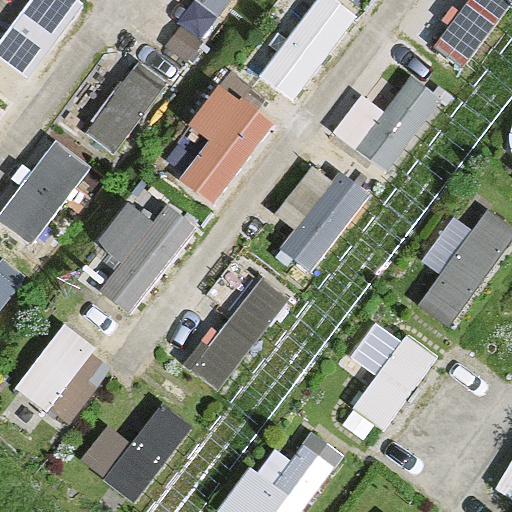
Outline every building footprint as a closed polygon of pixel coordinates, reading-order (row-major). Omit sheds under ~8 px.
[(68,0),(23,0),(0,31),(0,61),(22,77),(76,5),(68,0)] [(188,0),(217,21),(232,0),(188,0)] [(342,0),(278,0),(270,12),(319,50),(352,8),(342,0)] [(468,0),(442,35),(465,53),(505,0),(468,0)] [(511,58),(511,35),(501,51),(511,58)] [(150,40),(133,63),(129,60),(76,132),(112,158),(181,64),(150,40)] [(357,96),(328,134),(381,175),(438,101),(407,77),(380,113),(357,96)] [(202,141),(172,180),(207,207),(270,124),(236,98),(233,102),(211,85),(180,124),(202,141)] [(511,158),(511,162),(505,171),(511,175),(511,127),(497,147),(511,158)] [(49,140),(0,206),(0,227),(27,247),(86,167),(49,140)] [(286,235),(274,251),(307,276),(366,198),(334,173),(326,183),(304,166),(264,219),(286,235)] [(114,261),(93,289),(125,314),(190,231),(158,206),(145,223),(120,204),(90,243),(114,261)] [(434,276),(412,306),(441,328),(511,233),(511,232),(481,210),(466,230),(448,217),(414,262),(434,276)] [(233,312),(187,371),(215,392),(285,301),(231,260),(207,292),(233,312)] [(0,277),(0,306),(14,288),(0,277)] [(56,324),(7,388),(40,413),(43,409),(64,425),(92,388),(82,381),(95,363),(85,355),(90,349),(56,324)] [(350,411),(338,427),(357,440),(368,425),(378,432),(431,361),(400,338),(396,343),(369,324),(338,366),(365,386),(347,409),(350,411)] [(243,380),(268,404),(308,362),(284,338),(243,380)] [(103,427),(76,462),(99,480),(97,482),(130,508),(190,430),(157,405),(126,445),(103,427)] [(243,468),(213,507),(219,511),(295,511),(337,456),(306,433),(266,485),(243,468)] [(511,445),(489,488),(511,501),(511,445)]
